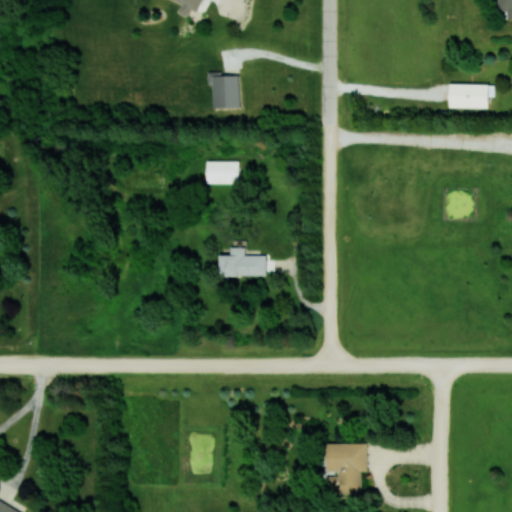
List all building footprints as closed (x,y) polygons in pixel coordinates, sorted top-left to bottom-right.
[(178,0),(183,3),(179,12),(188,16),(192,8),(198,11),(203,0),(178,0)] [(511,0),(498,0),(499,10),(507,10),(508,18),(511,17),(511,0)] [(215,107),(240,107),(239,73),(209,73),(210,84),(214,84),(215,107)] [(450,106),(489,107),(489,84),(451,83),(450,106)] [(207,182),(239,183),(239,160),(208,160),(207,182)] [(267,275),(266,254),(246,255),(246,246),(231,247),(231,254),(219,254),(220,276),(267,275)] [(368,470),(367,442),(327,443),(328,470),(339,470),(339,475),(329,475),(329,493),(362,493),(362,470),(368,470)] [(0,511),(21,511),(0,500),(0,511)]
